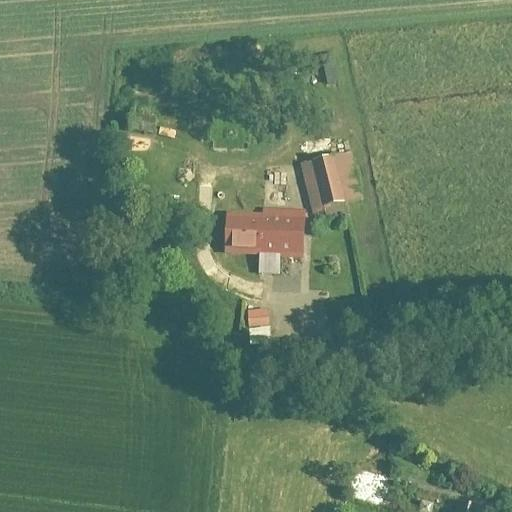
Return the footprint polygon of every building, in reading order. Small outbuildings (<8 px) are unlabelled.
[(151,105),(147,132),(174,136),(178,109),(151,105)] [(234,108),(212,108),(212,147),(234,148),(234,108)] [(341,156),(293,170),(309,224),(357,210),(341,156)] [(294,214),(225,213),(224,257),(293,258),(294,214)] [(245,313),(247,373),(312,372),(312,347),(270,348),(269,313),(245,313)]
